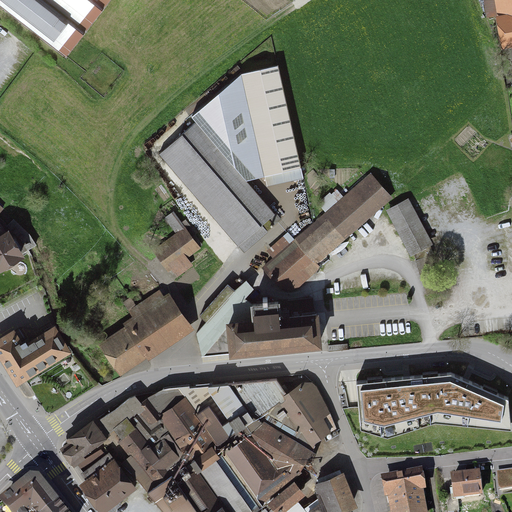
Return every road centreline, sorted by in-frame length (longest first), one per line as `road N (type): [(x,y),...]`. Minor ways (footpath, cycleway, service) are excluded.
road 1 (residential): [(36,443),(135,382),(322,360)]
road 2 (residential): [(322,360),(471,348),(511,366)]
road 3 (residential): [(511,452),(360,469)]
